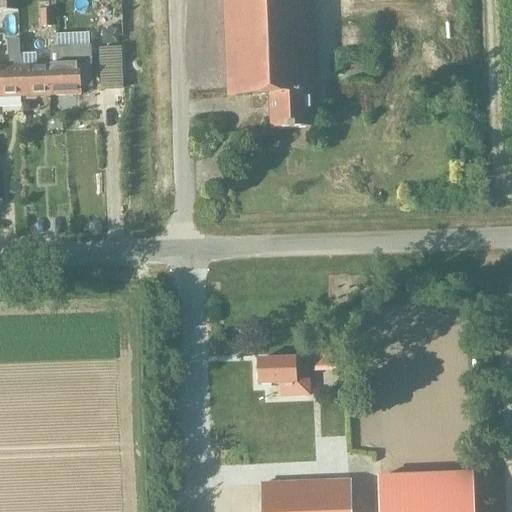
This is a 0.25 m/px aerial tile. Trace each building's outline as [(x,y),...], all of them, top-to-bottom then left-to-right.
[(0,0),(0,11),(17,11),(16,0),(0,0)] [(309,97),(314,97),(309,0),(223,0),(228,96),(270,95),(271,130),(310,128),(309,97)] [(48,10),(36,11),(37,27),(49,27),(48,10)] [(50,97),(80,95),(77,38),(48,39),(50,97)] [(21,98),(50,97),(48,39),(32,40),(32,66),(20,66),(21,98)] [(20,66),(20,61),(19,40),(8,41),(9,67),(0,67),(0,98),(21,98),(20,66)] [(308,397),(308,380),(307,361),(295,361),(295,360),(256,362),(257,386),(280,386),(280,398),(308,397)] [(471,511),(470,474),(381,477),(381,511),(471,511)] [(261,511),(349,511),(348,481),(260,485),(261,511)]
